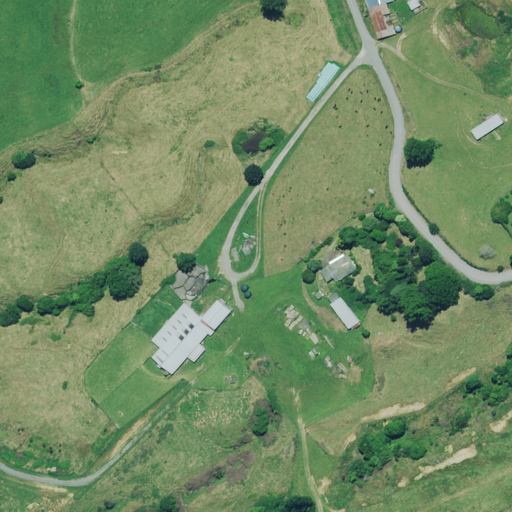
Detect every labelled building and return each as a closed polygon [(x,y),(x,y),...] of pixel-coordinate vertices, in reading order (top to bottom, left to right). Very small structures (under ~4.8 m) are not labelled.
[(391,0),(364,0),(367,8),(391,0)] [(421,6),(418,0),(415,0),(409,4),(413,11),(421,6)] [(383,3),(365,10),(375,39),(393,33),(383,3)] [(494,118),(491,114),(485,118),(488,122),(473,132),(479,140),(504,124),(499,115),(494,118)] [(350,263),(345,255),(331,263),(333,266),(322,272),(328,282),(335,278),(338,282),(357,271),(352,262),(350,263)] [(340,297),(336,293),(329,300),(333,304),(340,297)] [(199,316),(212,328),(228,311),(215,299),(199,316)] [(359,323),(342,299),(332,306),(350,330),(359,323)] [(168,374),(210,329),(182,303),(148,341),(154,346),(146,354),(168,374)]
